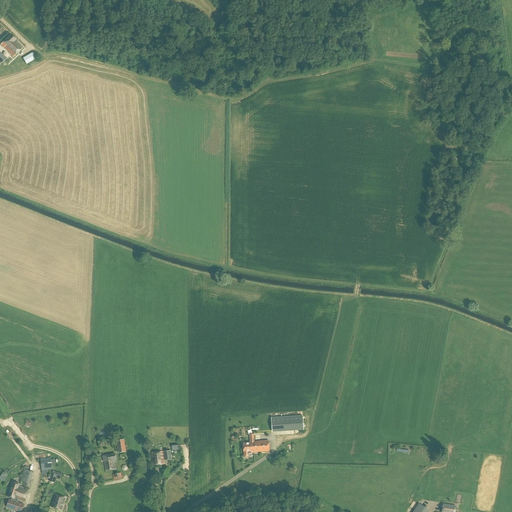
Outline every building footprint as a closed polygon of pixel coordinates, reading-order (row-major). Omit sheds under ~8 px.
[(22,48),(15,40),(16,40),(11,35),(1,45),(4,48),(4,47),(13,57),(22,48)] [(33,52),(23,58),(26,64),(36,59),(33,52)] [(272,432),(303,430),(302,409),(301,398),(270,400),(272,432)] [(268,433),(268,426),(249,427),(250,443),(243,443),(244,453),(244,457),(248,457),(248,452),(251,452),(251,453),(270,451),(269,441),(259,441),(259,434),(268,433)] [(126,452),(124,439),(116,441),(116,443),(116,444),(116,445),(117,445),(118,453),(126,452)] [(164,461),(172,460),(171,451),(163,451),(164,461)] [(153,465),(164,464),(163,452),(152,453),(153,465)] [(116,463),(116,459),(115,454),(103,456),(104,462),(106,471),(116,469),(115,463),(116,463)] [(42,471),(52,469),(51,458),(40,459),(42,471)] [(25,469),(24,469),(20,481),(29,484),(34,472),(28,470),(25,469)] [(52,471),(49,481),(55,483),(57,478),(60,479),(62,473),(59,473),(58,472),(53,470),(52,471)] [(29,489),(27,488),(22,486),(19,485),(19,484),(14,482),(9,496),(12,497),(11,500),(9,499),(7,507),(21,511),(24,504),(17,502),(19,499),(25,501),(29,489)] [(62,511),(66,498),(55,494),(51,507),(62,511)] [(419,503),(413,511),(426,511),(428,510),(419,503)]
